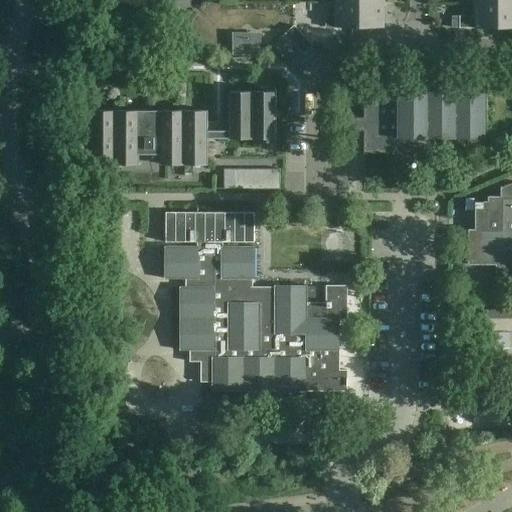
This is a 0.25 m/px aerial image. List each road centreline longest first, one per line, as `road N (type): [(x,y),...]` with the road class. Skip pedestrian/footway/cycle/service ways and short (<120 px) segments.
road 1 (residential): [(344,511),(345,446),(394,430),(405,408),(403,212)]
road 2 (residential): [(312,187),(312,85),(354,46),(416,47)]
